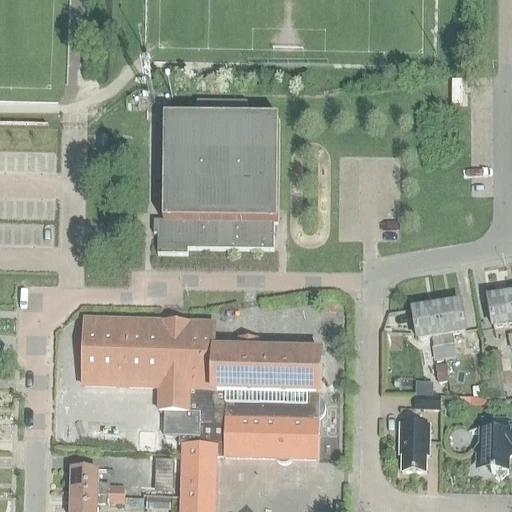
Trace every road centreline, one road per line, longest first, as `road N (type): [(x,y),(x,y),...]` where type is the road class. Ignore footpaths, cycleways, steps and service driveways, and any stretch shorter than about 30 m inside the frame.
road 1 (residential): [(477,505),(366,502),(371,282)]
road 2 (residential): [(66,301),(149,300),(180,278),(371,282)]
road 3 (residential): [(504,247),(506,0)]
road 4 (residential): [(66,301),(74,108)]
road 5 (residential): [(31,511),(36,350)]
road 6 (residential): [(371,282),(392,267),(504,247)]
